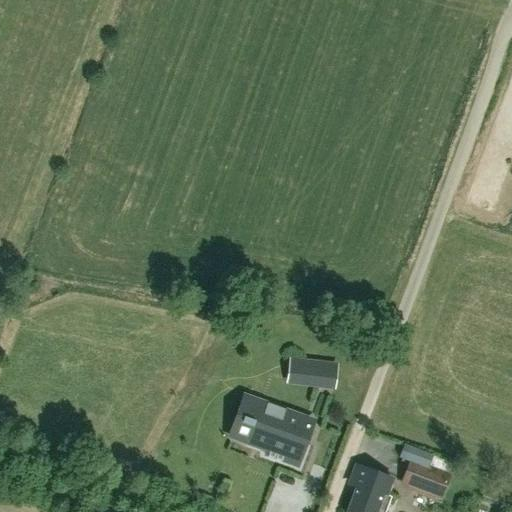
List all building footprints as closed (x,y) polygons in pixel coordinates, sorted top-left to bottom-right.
[(243,419),(241,423),(252,427),(247,441),(247,442),(267,449),(265,455),(268,456),(267,457),(274,459),(274,458),(275,459),(275,460),(281,462),(281,461),(297,467),(313,424),(285,414),(286,412),(265,404),(264,406),(249,401),(243,419)] [(408,459),(399,486),(440,502),(451,475),(408,459)] [(280,479),(283,464),(263,460),(260,475),(280,479)] [(384,511),(376,509),(382,495),(385,496),(391,480),(356,467),(349,485),(356,488),(347,511),(384,511)] [(274,510),(276,485),(239,483),(237,508),(274,510)]
